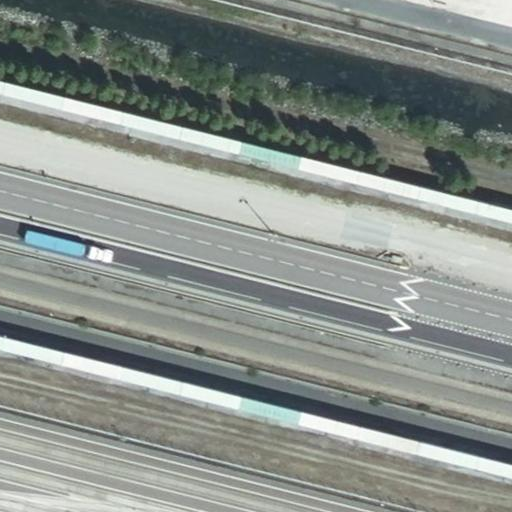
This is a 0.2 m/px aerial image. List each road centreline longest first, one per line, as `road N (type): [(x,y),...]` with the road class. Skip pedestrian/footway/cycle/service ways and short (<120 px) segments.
road 1 (unclassified): [(511,319),(0,190)]
road 2 (unclassified): [(0,228),(511,356)]
